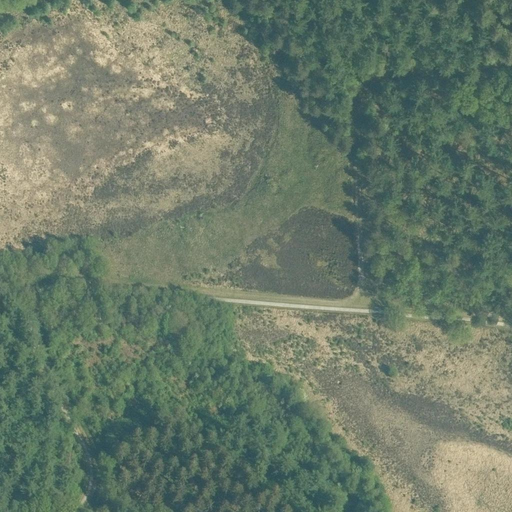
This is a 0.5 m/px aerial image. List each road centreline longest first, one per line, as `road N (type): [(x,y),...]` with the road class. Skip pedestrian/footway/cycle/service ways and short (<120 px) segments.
road 1 (track): [(511,319),(47,284),(35,309),(41,353),(94,460),(94,492),(78,511)]
road 2 (track): [(361,312),(362,94),(383,71),(399,67),(481,75),(511,65)]
